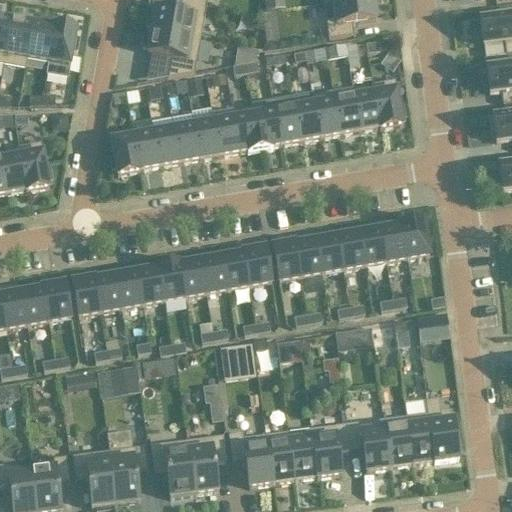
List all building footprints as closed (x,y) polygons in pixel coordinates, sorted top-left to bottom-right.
[(181,0),(181,5),(205,9),(207,0),(181,0)] [(261,0),(262,12),(281,11),(280,0),(261,0)] [(372,1),(323,7),(328,42),(353,39),(351,27),(375,24),(372,1)] [(151,35),(199,43),(205,9),(181,5),(178,17),(154,13),(154,18),(148,17),(145,30),(151,31),(151,35)] [(261,17),(263,27),(277,25),(276,15),(261,17)] [(511,56),(511,18),(480,23),(483,49),(503,45),(505,58),(511,56)] [(0,67),(3,68),(11,24),(0,21),(0,67)] [(25,72),(27,63),(26,63),(32,27),(11,24),(3,68),(25,72)] [(26,63),(27,63),(47,66),(53,31),(52,31),(32,27),(26,63)] [(47,66),(45,78),(67,81),(69,70),(72,54),(76,54),(78,42),(74,41),(75,34),(53,30),(52,31),(53,31),(47,66)] [(151,35),(150,39),(144,38),(142,51),(148,52),(147,57),(171,61),(167,81),(194,77),(199,43),(151,35)] [(366,48),(367,58),(379,56),(378,46),(366,48)] [(355,49),(345,51),(347,62),(357,60),(355,49)] [(343,51),(323,53),(324,62),(344,60),(343,51)] [(314,54),(304,56),(306,67),(316,66),(314,54)] [(305,65),(304,57),(293,58),(295,67),(305,65)] [(244,68),(246,78),(258,76),(256,66),(244,68)] [(244,68),(232,70),(234,80),(246,78),(244,68)] [(511,68),(486,72),(489,97),(501,96),(502,108),(511,106),(511,68)] [(224,79),(211,81),(213,90),(226,88),(224,79)] [(200,83),(186,85),(189,100),(202,98),(200,83)] [(371,88),(373,97),(374,97),(380,132),(379,133),(379,134),(402,130),(401,122),(405,121),(403,109),(399,110),(394,84),(371,88)] [(159,90),(148,92),(150,104),(161,102),(159,90)] [(353,91),(332,95),(340,139),(360,136),(354,101),(353,91)] [(137,94),(126,96),(127,107),(139,105),(137,94)] [(311,99),(313,108),(320,143),(340,139),(332,95),(311,99)] [(354,101),(360,136),(379,133),(380,132),(374,97),(373,97),(354,101)] [(41,100),(29,100),(29,110),(42,110),(41,100)] [(42,110),(54,110),(54,100),(41,100),(42,110)] [(0,111),(10,111),(10,101),(0,101),(0,111)] [(293,111),(300,147),(320,143),(313,108),(293,111)] [(209,111),(190,115),(193,129),(199,164),(219,161),(213,126),(212,126),(210,116),(209,111)] [(300,147),(293,111),(273,115),(279,150),(300,147)] [(210,116),(212,126),(213,126),(219,161),(239,157),(233,122),(234,122),(232,113),(210,116)] [(253,119),(260,155),(272,153),(272,151),(279,150),(273,115),(253,119)] [(511,117),(492,120),(496,146),(511,143),(511,117)] [(3,119),(4,131),(14,131),(14,119),(3,119)] [(27,119),(14,119),(14,129),(27,129),(27,119)] [(233,122),(239,157),(247,156),(247,157),(260,155),(253,119),(234,122),(233,122)] [(199,164),(193,129),(173,133),(179,168),(199,164)] [(179,168),(173,133),(153,136),(159,171),(179,168)] [(153,136),(133,140),(139,175),(140,175),(159,171),(153,136)] [(140,176),(140,175),(139,175),(133,140),(110,144),(113,160),(109,161),(111,173),(115,172),(117,180),(140,176)] [(17,150),(19,160),(20,160),(26,195),(25,195),(25,196),(48,192),(47,184),(51,184),(49,171),(45,172),(40,146),(17,150)] [(0,163),(0,164),(6,198),(25,195),(26,195),(20,160),(19,160),(0,163)] [(511,167),(499,169),(502,195),(511,193),(511,167)] [(400,228),(406,264),(428,260),(422,224),(400,228)] [(406,264),(400,228),(399,229),(399,230),(379,233),(385,268),(406,264)] [(358,237),(364,272),(385,268),(379,233),(358,237)] [(364,272),(358,237),(336,241),(343,276),(364,272)] [(343,276),(336,241),(315,245),(321,279),(343,276)] [(321,279),(315,245),(295,248),(294,247),(300,283),(321,279)] [(300,283),(294,247),(271,251),(278,287),(300,283)] [(248,292),(271,288),(264,252),(242,256),(248,292)] [(248,292),(242,256),(241,256),(241,258),(221,261),(227,296),(248,292)] [(227,296),(221,261),(200,265),(206,300),(227,296)] [(206,300),(200,265),(179,269),(179,267),(178,267),(185,303),(206,300)] [(185,303),(178,267),(157,271),(163,307),(185,303)] [(136,276),(142,311),(163,307),(157,271),(156,271),(156,273),(136,276)] [(142,311),(136,276),(115,280),(121,315),(142,311)] [(121,315),(115,280),(94,284),(94,282),(93,282),(99,318),(121,315)] [(99,318),(93,282),(71,286),(77,322),(99,318)] [(48,327),(70,324),(64,287),(41,291),(48,327)] [(20,297),(27,331),(48,327),(41,291),(41,293),(20,297)] [(27,331),(20,297),(0,300),(0,304),(5,335),(27,331)] [(445,311),(443,301),(430,303),(431,313),(445,311)] [(391,304),(393,314),(406,312),(404,302),(391,304)] [(393,314),(391,304),(379,307),(380,316),(393,314)] [(351,322),(364,319),(362,310),(349,312),(351,322)] [(351,322),(349,312),(336,314),(338,324),(351,322)] [(306,319),(308,329),(321,327),(319,317),(306,319)] [(308,329),(306,319),(293,322),(295,331),(308,329)] [(428,321),(416,323),(419,341),(442,338),(440,319),(428,321)] [(392,328),(394,337),(407,335),(405,325),(392,328)] [(257,338),(269,336),(268,326),(255,328),(257,338)] [(257,338),(255,328),(242,331),(244,341),(257,338)] [(381,340),(394,337),(392,328),(380,330),(381,340)] [(214,346),(227,344),(225,334),(212,336),(214,346)] [(214,346),(212,336),(199,338),(201,348),(214,346)] [(337,357),(351,355),(348,336),(334,338),(337,357)] [(265,344),(252,346),(254,356),(267,354),(265,344)] [(307,344),(299,345),(301,359),(309,358),(307,344)] [(289,346),(276,348),(279,368),(292,367),(291,359),(300,358),(299,345),(289,346)] [(135,349),(137,359),(150,357),(148,347),(135,349)] [(171,349),(172,359),(185,357),(184,347),(171,349)] [(172,359),(171,349),(158,351),(160,361),(172,359)] [(108,365),(121,362),(119,352),(106,355),(108,365)] [(176,359),(180,375),(213,367),(210,352),(176,359)] [(108,365),(106,355),(93,357),(95,367),(108,365)] [(139,366),(142,383),(175,377),(172,361),(139,366)] [(54,364),(56,374),(69,371),(67,362),(54,364)] [(324,384),(337,383),(335,363),(322,364),(324,384)] [(56,374),(54,364),(42,366),(43,376),(56,374)] [(13,381),(26,379),(25,369),(12,371),(13,381)] [(134,370),(99,373),(102,399),(137,395),(134,370)] [(13,381),(12,371),(0,373),(0,380),(1,383),(13,381)] [(64,377),(66,395),(94,392),(92,374),(64,377)] [(18,390),(4,392),(6,405),(19,403),(18,390)] [(425,406),(427,418),(428,418),(434,466),(433,466),(434,468),(458,464),(455,441),(458,441),(456,427),(453,427),(451,415),(440,416),(438,404),(425,406)] [(220,406),(209,407),(211,419),(221,418),(220,406)] [(405,421),(411,469),(433,466),(434,466),(428,418),(427,418),(405,421)] [(389,472),(411,469),(405,421),(382,424),(389,472)] [(346,429),(350,454),(362,452),(365,476),(389,473),(389,472),(382,424),(346,429)] [(317,482),(316,482),(316,483),(340,480),(337,456),(350,454),(346,429),(310,433),(317,482)] [(288,436),(294,485),(316,482),(317,482),(310,433),(288,436)] [(105,439),(108,455),(115,509),(139,506),(135,477),(147,476),(144,450),(131,452),(129,436),(105,439)] [(271,488),(272,488),(294,485),(288,436),(265,439),(271,488)] [(272,489),(272,488),(271,488),(265,439),(243,442),(242,438),(228,440),(231,465),(244,463),(248,492),(272,489)] [(222,441),(186,446),(193,499),(217,496),(213,467),(225,466),(222,441)] [(169,503),(193,499),(186,446),(149,450),(153,475),(165,474),(169,503)] [(108,455),(71,460),(74,485),(87,483),(90,511),(93,511),(95,511),(109,511),(110,510),(115,509),(108,455)] [(35,511),(60,511),(57,487),(69,486),(66,460),(52,462),(53,467),(30,470),(35,511)] [(35,511),(30,470),(8,473),(7,468),(0,469),(0,494),(9,494),(11,511),(35,511)]
